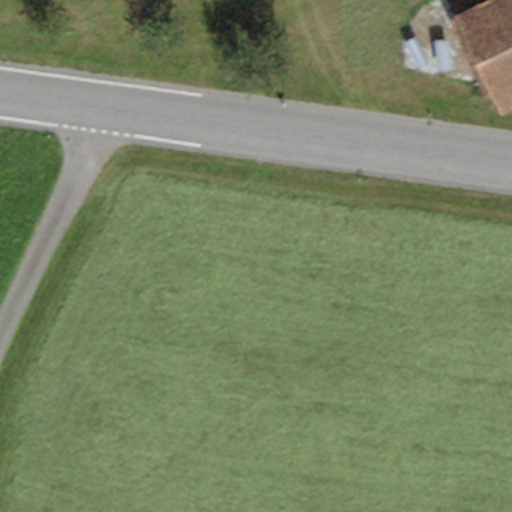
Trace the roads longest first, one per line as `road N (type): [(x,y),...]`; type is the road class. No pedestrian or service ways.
road 1 (tertiary): [(511,164),(0,93)]
road 2 (track): [(100,106),(0,349)]
